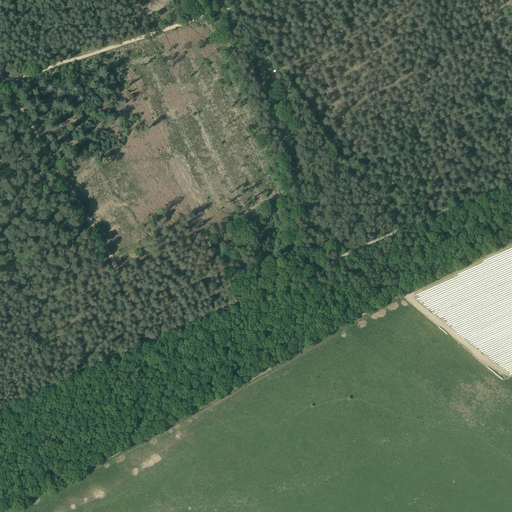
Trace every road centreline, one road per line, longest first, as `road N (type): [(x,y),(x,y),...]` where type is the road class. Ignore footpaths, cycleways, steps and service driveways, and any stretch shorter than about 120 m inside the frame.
road 1 (track): [(0,508),(511,237)]
road 2 (track): [(152,339),(511,181)]
road 3 (track): [(4,83),(152,339)]
road 4 (track): [(4,83),(204,17)]
road 5 (track): [(0,409),(152,339)]
